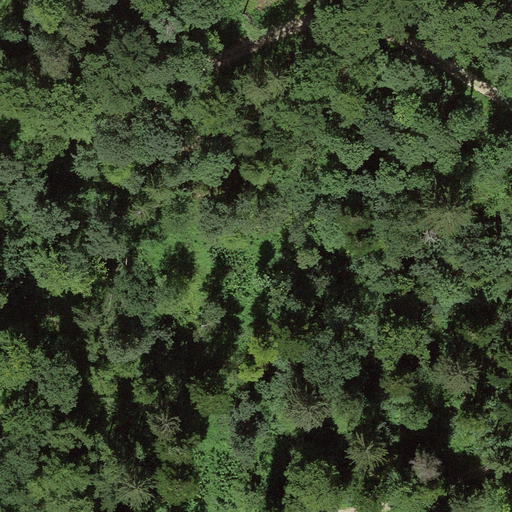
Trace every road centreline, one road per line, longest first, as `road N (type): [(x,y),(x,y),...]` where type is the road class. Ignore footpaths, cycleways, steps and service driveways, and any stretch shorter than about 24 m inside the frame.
road 1 (track): [(511,100),(359,22),(265,31),(182,66),(0,104)]
road 2 (track): [(511,466),(371,511)]
